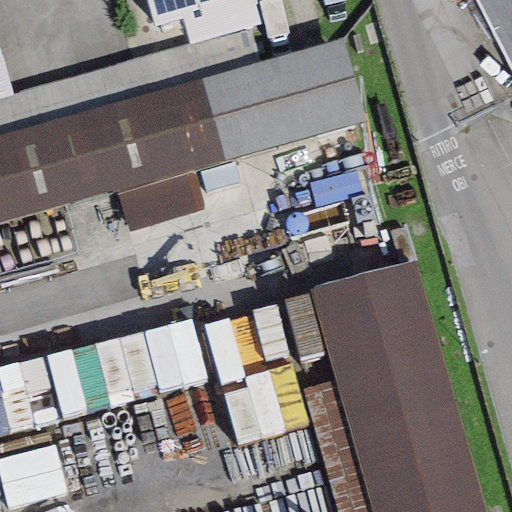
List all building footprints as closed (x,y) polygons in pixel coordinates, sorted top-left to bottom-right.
[(145,0),(152,26),(246,0),(145,0)] [(511,0),(475,0),(511,72),(511,0)] [(0,140),(258,65),(247,28),(10,98),(0,100),(0,140)] [(258,65),(0,140),(0,222),(365,119),(343,42),(258,65)] [(0,60),(0,100),(10,98),(0,60)] [(487,511),(414,260),(310,291),(374,511),(487,511)] [(0,428),(205,386),(192,324),(0,364),(0,428)]
